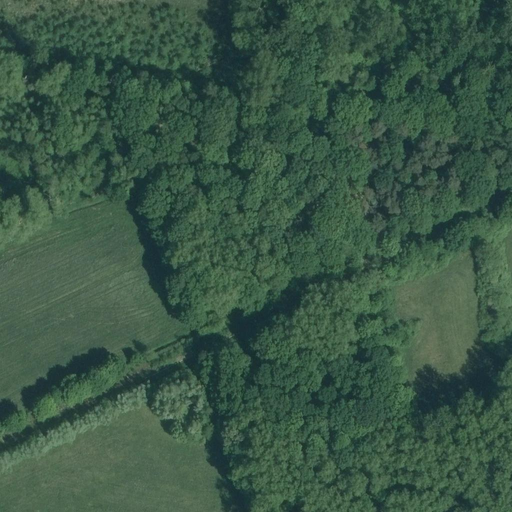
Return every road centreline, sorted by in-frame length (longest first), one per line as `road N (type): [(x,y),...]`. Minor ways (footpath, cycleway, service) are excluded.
road 1 (track): [(511,202),(0,449)]
road 2 (track): [(0,71),(511,125)]
road 3 (track): [(511,406),(310,511)]
